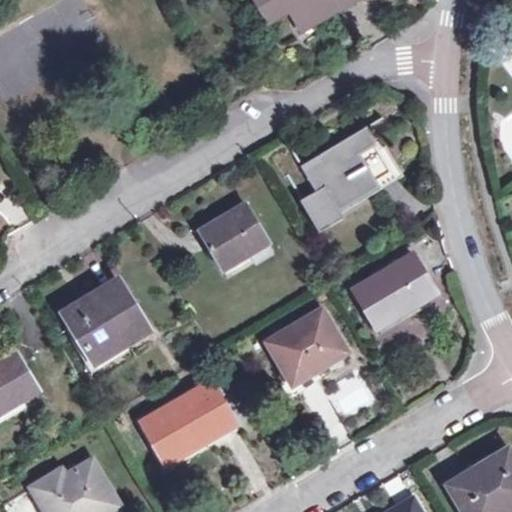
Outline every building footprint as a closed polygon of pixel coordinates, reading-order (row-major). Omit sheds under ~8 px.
[(300,0),(255,0),(260,7),(266,3),(276,21),(290,14),(295,22),(309,14),(300,0)] [(300,0),(309,14),(314,24),(337,11),(334,5),(343,0),(300,0)] [(266,3),(260,7),(270,25),(276,21),(266,3)] [(309,14),(295,22),(301,31),(314,24),(309,14)] [(318,155),(321,161),(304,170),(316,190),(301,199),(316,223),(378,187),(364,163),(381,153),(366,127),(318,155)] [(381,153),(364,163),(378,187),(395,176),(381,153)] [(246,205),(201,231),(223,268),(268,242),(246,205)] [(412,254),(353,289),(375,323),(401,307),(404,312),(436,293),(412,254)] [(66,312),(73,324),(93,357),(125,337),(128,342),(150,330),(120,280),(66,312)] [(320,310),(267,342),(292,383),(345,351),(320,310)] [(73,324),(60,332),(90,383),(136,356),(128,342),(125,337),(93,357),(73,324)] [(16,352),(0,361),(0,412),(39,390),(16,352)] [(165,405),(167,407),(145,420),(154,436),(151,437),(163,458),(204,434),(208,440),(236,424),(211,382),(184,398),(182,396),(165,405)] [(332,401),(344,419),(374,400),(362,382),(332,401)] [(511,455),(508,449),(448,485),(463,511),(500,511),(511,505),(511,455)] [(62,468),(32,486),(47,511),(110,511),(121,506),(92,458),(65,474),(62,468)] [(418,511),(410,499),(388,511),(418,511)]
